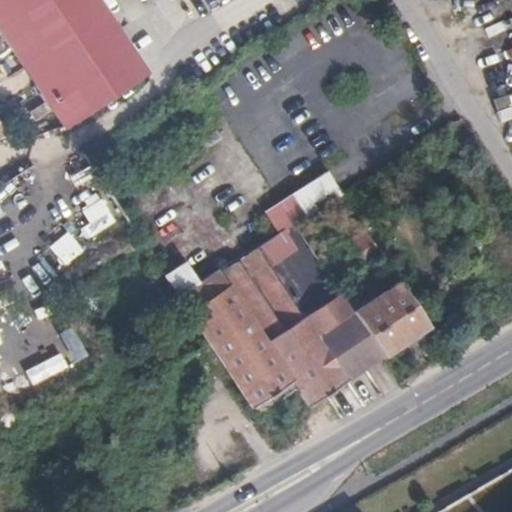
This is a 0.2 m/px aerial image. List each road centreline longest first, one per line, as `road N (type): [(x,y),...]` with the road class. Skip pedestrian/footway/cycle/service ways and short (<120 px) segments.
road 1 (primary): [(379,435),(219,511)]
road 2 (primary): [(511,357),(379,435)]
road 3 (primary): [(263,511),(379,435)]
